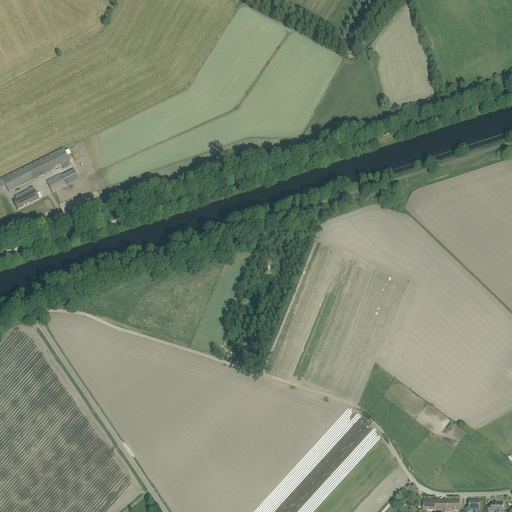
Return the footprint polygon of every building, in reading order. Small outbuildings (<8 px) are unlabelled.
[(32,164),(3,178),(6,186),(9,192),(71,162),(64,149),(32,164)] [(74,170),(62,176),(61,175),(47,182),(53,193),(79,180),(74,170)] [(23,197),(14,202),(18,210),(40,199),(34,188),(21,194),(23,197)] [(427,510),(441,510),(441,501),(423,500),(423,510),(421,511),(427,511),(427,510)] [(460,501),(441,501),(441,510),(441,511),(443,511),(442,511),(447,511),(460,511),(460,501)] [(469,501),(469,506),(469,509),(475,509),(474,511),(479,511),(480,509),(480,501),(469,501)] [(486,511),(489,511),(491,511),(496,511),(502,511),(503,511),(503,503),(491,503),(491,507),(486,507),(486,511)]
